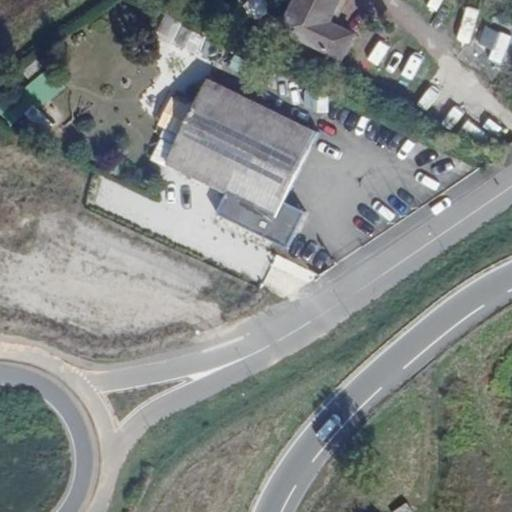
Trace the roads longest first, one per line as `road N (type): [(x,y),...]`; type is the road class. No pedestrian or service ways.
road 1 (unclassified): [(511,194),(299,328),(212,371)]
road 2 (trunk): [(269,511),(289,467),(359,387),(511,276)]
road 3 (unclassified): [(101,479),(123,441),(212,371)]
road 4 (unclassified): [(212,371),(68,383)]
